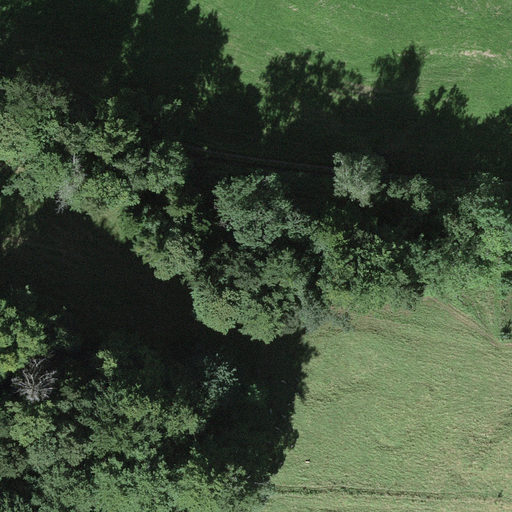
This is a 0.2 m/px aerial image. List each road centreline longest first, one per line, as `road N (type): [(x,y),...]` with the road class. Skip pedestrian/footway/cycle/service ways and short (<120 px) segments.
road 1 (track): [(0,57),(330,161),(471,185)]
road 2 (track): [(511,224),(489,232),(466,272),(304,304)]
